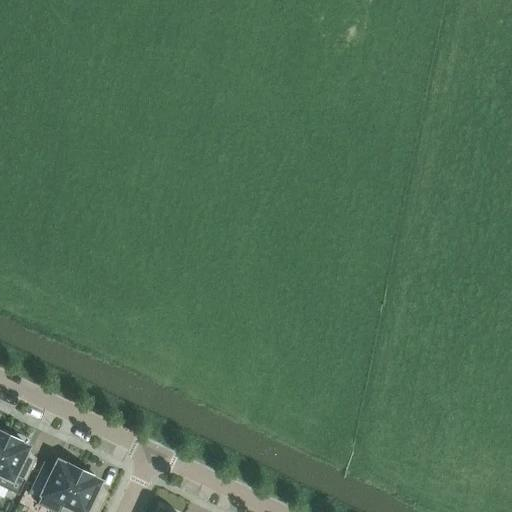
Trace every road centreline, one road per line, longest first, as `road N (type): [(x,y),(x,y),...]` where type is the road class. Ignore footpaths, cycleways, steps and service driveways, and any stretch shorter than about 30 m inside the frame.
road 1 (residential): [(153,454),(0,378)]
road 2 (residential): [(275,511),(153,454)]
